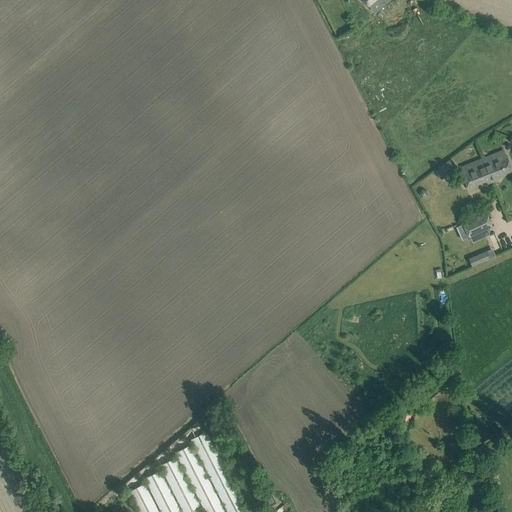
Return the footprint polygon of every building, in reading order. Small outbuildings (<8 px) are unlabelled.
[(373,0),(381,8),(389,0),(373,0)] [(467,165),(460,168),(463,174),(469,171),(475,186),(476,187),(498,179),(498,177),(511,171),(511,168),(507,157),(505,150),(492,155),(474,162),(467,165)] [(452,158),(436,170),(442,179),(458,167),(452,158)] [(463,224),(457,227),(463,240),(469,237),(472,242),(486,236),(483,230),(491,227),(493,226),(488,214),(464,225),(463,224)] [(490,258),(487,250),(469,258),(472,265),(490,258)] [(247,511),(206,431),(191,439),(228,511),(247,511)] [(175,452),(206,511),(226,511),(191,444),(175,452)] [(203,511),(175,457),(160,465),(184,511),(203,511)] [(145,478),(162,511),(181,511),(160,470),(145,478)] [(159,511),(145,483),(129,491),(140,511),(159,511)] [(121,499),(127,511),(136,511),(128,495),(121,499)]
